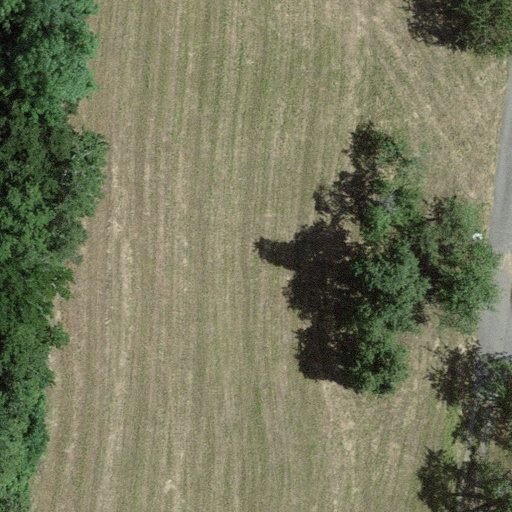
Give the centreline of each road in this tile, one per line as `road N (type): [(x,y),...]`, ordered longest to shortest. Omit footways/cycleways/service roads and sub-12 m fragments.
road 1 (track): [(511,175),(494,364),(511,366)]
road 2 (track): [(471,511),(494,364)]
